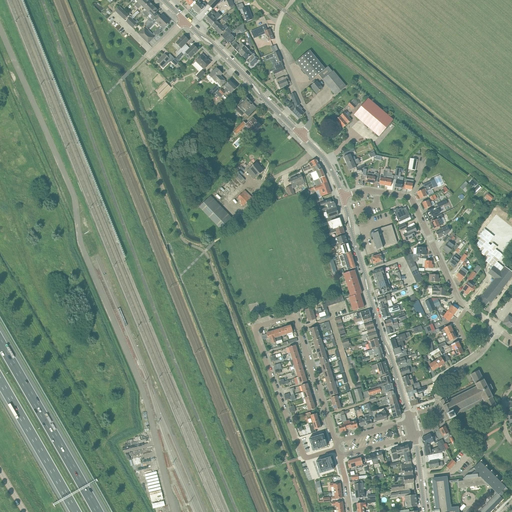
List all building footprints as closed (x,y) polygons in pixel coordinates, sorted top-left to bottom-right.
[(143,8),(149,2),(147,0),(142,0),(136,7),(138,9),(141,6),(143,8)] [(213,9),(221,1),(220,0),(210,0),(207,3),(213,9)] [(202,4),(198,1),(197,2),(192,7),(198,14),(207,5),(204,2),(202,4)] [(145,16),(154,7),(149,2),(143,8),(146,11),(143,14),(145,16)] [(244,8),(242,3),(237,6),(239,11),(241,10),(242,14),(244,13),(247,21),(252,19),(247,7),(244,8)] [(152,20),(158,14),(156,12),(158,10),(154,7),(145,16),(147,17),(150,14),(152,16),(150,18),(152,20)] [(221,10),(217,14),(221,18),(226,14),(221,10)] [(208,16),(204,19),(211,26),(214,22),(217,20),(218,19),(217,18),(216,17),(215,18),(210,13),(208,16)] [(158,14),(152,20),(151,21),(144,29),(139,34),(144,40),(148,44),(154,38),(153,37),(155,35),(156,36),(157,35),(158,35),(159,35),(160,33),(161,32),(160,32),(161,31),(160,30),(163,28),(170,21),(163,14),(161,17),(158,14)] [(224,21),(226,19),(228,17),(226,15),(222,19),(218,22),(217,21),(211,26),(214,29),(224,20),(224,21)] [(228,21),(226,19),(224,21),(224,20),(214,29),(220,35),(225,30),(222,27),(226,23),(228,21)] [(239,30),(244,26),(243,24),(236,29),(232,32),(224,39),(225,39),(225,40),(228,43),(234,38),(232,36),(237,31),(239,30)] [(267,30),(265,25),(260,27),(250,31),(254,39),(265,34),(268,42),(274,39),(270,29),(267,30)] [(232,32),(229,29),(227,31),(222,36),(224,39),(232,32)] [(176,53),(179,55),(186,47),(184,45),(189,41),(183,35),(176,43),(181,48),(176,53)] [(236,49),(235,50),(242,56),(246,52),(247,53),(249,51),(249,50),(248,49),(245,47),(246,46),(244,44),(243,45),(242,43),(239,46),(236,49)] [(186,47),(179,55),(181,58),(186,53),(191,58),(198,50),(193,45),(188,49),(186,47)] [(325,69),(309,50),(296,62),(311,81),(318,75),(323,80),(322,80),(335,95),(346,86),(333,71),(332,72),(328,66),(325,69)] [(246,52),(242,56),(249,64),(250,63),(253,60),(256,57),(254,56),(255,55),(253,53),(252,54),(249,51),(247,53),(246,52)] [(282,61),(278,52),(274,54),(269,56),(269,58),(274,56),(277,63),(275,63),(274,68),(275,70),(282,67),(281,64),(282,63),(282,61)] [(165,54),(157,62),(160,66),(161,67),(163,68),(168,63),(167,61),(169,59),(168,58),(165,54)] [(211,62),(203,54),(200,57),(199,56),(198,58),(198,59),(196,61),(204,70),(211,62)] [(274,75),(280,72),(284,70),(283,67),(282,67),(275,70),(272,71),(274,75)] [(222,74),(216,68),(213,70),(211,72),(211,73),(209,75),(215,81),(216,81),(220,85),(225,80),(222,77),(222,78),(220,76),(222,74)] [(197,81),(199,79),(205,73),(202,70),(194,78),(197,81)] [(290,82),(287,76),(284,77),(283,77),(276,80),(280,89),(288,85),(287,83),(290,82)] [(231,93),(234,91),(237,87),(230,80),(224,86),(227,89),(225,90),(225,91),(227,93),(227,92),(228,93),(229,91),(231,93)] [(319,85),(317,81),(311,86),(316,93),(322,88),(321,86),(322,85),(320,84),(319,85)] [(162,97),(171,88),(166,82),(157,91),(162,97)] [(213,89),(209,92),(212,96),(215,93),(216,92),(219,89),(217,87),(214,90),(213,90),(213,89)] [(216,92),(215,93),(220,98),(225,93),(221,89),(219,91),(218,90),(216,92)] [(299,119),(304,113),(301,110),(302,109),(299,105),(300,104),(296,96),(295,93),(290,95),(293,101),(286,106),(299,119)] [(246,97),(242,101),(235,108),(242,115),(244,113),(244,112),(252,105),(253,104),(249,100),(249,98),(248,97),(246,97)] [(359,103),(354,98),(351,101),(348,99),(345,102),(353,110),(359,103)] [(379,137),(390,124),(393,120),(368,99),(354,115),(379,137)] [(248,116),(256,109),(252,105),(244,112),(244,113),(248,116)] [(343,128),(347,125),(351,120),(347,116),(349,114),(347,112),(346,111),(336,120),(343,128)] [(261,126),(253,118),(249,122),(246,125),(243,122),(240,125),(233,131),(231,134),(232,136),(235,133),(236,135),(242,129),(245,132),(245,131),(251,137),(254,133),(256,134),(257,132),(257,131),(261,126)] [(352,158),(350,154),(343,157),(347,164),(358,159),(358,158),(356,159),(354,157),(352,158)] [(311,168),(319,164),(316,159),(308,163),(310,166),(308,167),(303,169),(305,172),(310,170),(311,168)] [(350,171),(356,168),(355,165),(360,163),(358,159),(347,164),(350,171)] [(415,170),(417,160),(410,159),(408,169),(415,170)] [(254,179),(264,171),(256,162),(247,170),(254,179)] [(308,174),(322,169),(319,164),(311,168),(313,171),(307,173),(308,174)] [(387,172),(388,168),(386,167),(386,169),(385,168),(385,171),(384,171),(383,176),(381,176),(379,184),(385,185),(387,176),(386,176),(387,172)] [(396,182),(395,187),(402,188),(403,183),(404,177),(400,177),(401,175),(402,169),(397,168),(395,176),(397,176),(396,182)] [(308,174),(308,175),(309,177),(311,176),(313,181),(312,182),(314,187),(327,183),(327,182),(322,169),(308,174)] [(375,175),(374,174),(368,173),(368,176),(367,176),(366,182),(370,183),(373,184),(373,183),(374,184),(374,182),(378,182),(379,174),(375,174),(375,175)] [(304,176),(303,174),(303,175),(302,176),(301,174),(289,180),(292,186),(294,185),(295,187),(306,182),(304,176)] [(392,181),(393,176),(392,175),(392,177),(387,176),(385,185),(391,186),(392,181)] [(412,190),(413,185),(413,180),(404,179),(404,182),(406,183),(405,189),(408,189),(409,190),(411,190),(412,190)] [(420,199),(425,197),(428,195),(426,192),(434,188),(438,186),(435,179),(430,181),(423,185),(424,189),(417,192),(420,199)] [(472,179),(469,182),(475,187),(478,184),(472,179)] [(327,183),(314,187),(315,190),(315,192),(319,190),(320,192),(320,193),(321,196),(324,195),(324,196),(331,193),(327,183)] [(226,197),(228,195),(220,188),(218,190),(226,197)] [(491,191),(487,195),(493,200),(497,196),(491,191)] [(243,206),(249,200),(242,193),(237,198),(241,201),(240,203),(243,206)] [(208,199),(199,207),(220,229),(229,221),(208,199)] [(325,210),(336,207),(334,202),(331,203),(330,199),(320,202),(321,206),(327,204),(328,207),(320,210),(321,212),(325,210)] [(431,203),(429,200),(427,201),(422,203),(425,209),(429,207),(434,204),(433,202),(432,202),(431,203)] [(333,220),(333,218),(339,216),(336,207),(325,210),(327,215),(324,216),(324,219),(322,220),(322,221),(319,221),(321,224),(319,225),(320,225),(340,218),(333,220)] [(410,217),(406,207),(402,209),(401,208),(398,209),(397,208),(393,210),(399,222),(403,220),(406,219),(410,217)] [(437,210),(436,207),(432,210),(432,209),(431,210),(426,212),(429,218),(439,213),(438,210),(437,210)] [(434,229),(439,227),(442,225),(445,224),(445,222),(443,218),(442,214),(432,218),(433,221),(431,222),(434,229)] [(340,218),(320,225),(318,225),(321,234),(323,233),(321,227),(328,225),(329,231),(342,227),(340,218)] [(377,250),(380,249),(383,248),(382,247),(397,242),(391,225),(371,231),(373,237),(372,237),(371,237),(371,238),(374,246),(374,247),(375,247),(376,247),(377,250)] [(440,231),(436,233),(438,238),(447,234),(450,231),(449,229),(447,225),(441,228),(442,230),(440,231)] [(407,233),(403,235),(404,237),(406,240),(408,241),(410,240),(410,239),(411,238),(415,236),(414,233),(417,232),(414,226),(406,230),(407,232),(407,233)] [(329,231),(323,233),(321,234),(322,233),(323,236),(336,232),(337,235),(344,233),(342,227),(329,231)] [(475,245),(481,249),(479,252),(485,257),(483,260),(493,268),(494,266),(501,272),(504,268),(503,267),(497,262),(503,255),(495,249),(497,247),(490,241),(494,236),(484,229),(479,236),(481,238),(475,245)] [(339,245),(347,242),(345,235),(336,238),(339,245)] [(458,253),(463,245),(465,243),(463,241),(461,243),(455,251),(458,253)] [(448,242),(443,249),(446,250),(445,252),(448,254),(454,246),(448,242)] [(339,256),(351,252),(348,243),(340,246),(343,254),(339,256)] [(425,251),(425,248),(416,247),(416,248),(413,248),(413,254),(410,254),(412,258),(416,258),(420,258),(420,255),(427,255),(427,251),(425,251)] [(356,268),(353,258),(351,252),(339,256),(341,262),(342,267),(346,266),(348,270),(356,268)] [(384,264),(382,259),(381,254),(372,257),(374,264),(375,263),(376,266),(384,264)] [(454,268),(457,264),(459,261),(457,260),(459,258),(455,255),(453,257),(450,262),(452,264),(451,265),(454,268)] [(479,299),(476,303),(483,308),(486,304),(489,301),(491,303),(498,294),(499,292),(500,291),(502,288),(503,286),(511,275),(511,272),(511,271),(511,270),(507,266),(506,267),(505,267),(504,268),(501,272),(494,266),(493,268),(488,274),(495,279),(487,289),(484,293),(479,299)] [(374,277),(386,274),(384,268),(372,271),(374,277)] [(459,272),(456,276),(459,278),(458,279),(461,281),(464,277),(466,275),(468,272),(462,268),(460,270),(459,272)] [(353,311),(364,308),(360,294),(362,293),(354,270),(344,274),(351,297),(349,297),(353,311)] [(471,281),(476,274),(473,272),(467,279),(471,281)] [(388,279),(386,274),(374,277),(374,278),(375,277),(377,283),(388,279)] [(378,289),(390,285),(388,279),(377,283),(378,289)] [(472,292),(475,288),(476,287),(468,282),(466,284),(465,285),(462,289),(465,291),(464,292),(467,295),(470,290),(472,292)] [(380,295),(392,291),(390,285),(378,289),(380,295)] [(446,296),(446,292),(444,292),(444,289),(441,288),(441,286),(432,285),(432,286),(432,295),(435,295),(440,295),(441,295),(446,296)] [(380,310),(387,307),(393,306),(391,299),(389,294),(377,298),(380,310)] [(430,299),(425,302),(430,313),(435,310),(430,299)] [(387,307),(380,310),(383,318),(388,317),(390,316),(389,313),(391,312),(399,310),(400,310),(398,305),(402,304),(402,302),(397,304),(393,306),(387,307)] [(453,315),(457,310),(451,306),(450,303),(448,304),(449,307),(449,308),(447,311),(453,315)] [(354,321),(371,315),(369,310),(360,312),(360,313),(356,314),(357,317),(353,318),(354,321)] [(453,315),(447,311),(445,315),(442,313),(441,315),(449,321),(453,315)] [(399,318),(405,316),(404,313),(393,317),(391,318),(391,319),(392,322),(395,322),(394,320),(396,319),(399,318)] [(503,323),(511,330),(511,318),(508,316),(505,319),(503,323)] [(391,319),(384,321),(386,328),(395,325),(398,324),(397,322),(397,323),(396,321),(395,322),(392,322),(391,319)] [(368,323),(358,326),(359,329),(362,328),(365,327),(365,329),(366,329),(367,331),(362,333),(362,335),(367,334),(376,331),(373,322),(368,323)] [(388,335),(393,333),(395,332),(395,330),(399,328),(398,327),(405,325),(404,322),(398,324),(395,325),(386,328),(388,335)] [(453,332),(450,325),(446,328),(440,330),(442,333),(445,331),(447,335),(443,336),(453,332)] [(287,336),(288,335),(293,334),(290,326),(284,327),(287,334),(287,336)] [(414,334),(423,331),(421,326),(412,328),(414,334)] [(280,336),(287,334),(284,327),(278,329),(280,336)] [(311,335),(318,333),(317,327),(309,329),(311,335)] [(282,340),(281,339),(280,336),(278,329),(272,331),(274,338),(275,338),(276,342),(282,340)] [(267,334),(261,336),(263,340),(268,338),(269,341),(271,340),(272,343),(276,342),(275,338),(274,338),(272,331),(266,333),(267,334)] [(369,341),(378,338),(376,331),(367,334),(368,337),(366,337),(367,341),(369,341)] [(393,350),(404,346),(402,341),(405,340),(404,339),(406,339),(410,336),(409,332),(398,336),(398,338),(389,341),(393,350)] [(446,343),(452,340),(456,338),(453,332),(443,336),(446,343)] [(320,339),(318,333),(311,335),(313,341),(314,341),(320,339)] [(372,350),(381,347),(378,338),(369,341),(370,343),(367,344),(369,349),(371,348),(372,350),(366,351),(367,352),(372,350)] [(316,347),(323,345),(321,339),(320,339),(314,341),(316,347)] [(354,350),(362,348),(362,346),(367,344),(366,342),(353,346),(354,350)] [(461,347),(458,342),(448,346),(449,349),(452,347),(454,351),(461,347)] [(289,354),(297,351),(295,345),(286,348),(288,354),(289,354)] [(318,353),(325,351),(323,345),(316,347),(318,353)] [(404,350),(403,347),(404,346),(393,350),(395,356),(396,359),(407,355),(411,354),(410,352),(406,353),(405,351),(406,351),(406,349),(404,350)] [(383,354),(381,347),(372,350),(367,352),(364,352),(366,357),(369,356),(377,354),(378,355),(383,354)] [(457,356),(463,353),(461,347),(454,351),(455,354),(452,355),(453,358),(457,356)] [(442,355),(439,351),(438,349),(434,351),(430,353),(432,356),(434,355),(434,354),(436,353),(437,355),(436,356),(438,359),(435,361),(439,367),(445,363),(441,357),(442,355)] [(291,360),(293,360),(292,359),(299,357),(297,351),(289,354),(291,360)] [(319,360),(326,357),(325,351),(318,353),(319,360)] [(301,363),(299,357),(292,359),(293,360),(291,360),(290,360),(291,366),(293,366),(294,365),(301,363)] [(321,366),(328,364),(326,357),(319,360),(321,366)] [(349,361),(348,357),(346,358),(349,366),(355,364),(355,363),(356,363),(355,359),(349,361)] [(401,358),(396,360),(398,366),(405,363),(411,362),(410,359),(408,359),(407,360),(406,357),(404,357),(401,358)] [(432,363),(429,360),(427,362),(433,371),(439,367),(435,361),(432,363)] [(389,374),(385,361),(371,366),(373,370),(378,369),(380,374),(377,375),(377,378),(389,374)] [(303,369),(301,363),(294,365),(293,366),(295,372),(303,369)] [(323,372),(330,370),(328,364),(321,366),(323,372)] [(408,370),(408,367),(404,368),(399,370),(401,376),(406,374),(416,371),(415,368),(408,370)] [(305,375),(303,369),(295,372),(296,371),(298,377),(297,378),(305,375)] [(325,378),(332,376),(330,370),(323,372),(325,378)] [(483,380),(479,370),(470,375),(472,378),(471,379),(471,380),(473,380),(475,384),(462,390),(459,392),(446,398),(440,401),(449,420),(455,417),(455,416),(468,410),(471,409),(471,408),(484,402),(488,409),(489,409),(489,410),(492,408),(491,407),(496,405),(492,397),(490,393),(492,389),(490,385),(486,385),(483,380)] [(307,381),(305,375),(297,378),(294,379),(296,385),(307,381)] [(384,386),(392,384),(389,375),(384,376),(380,378),(381,383),(370,386),(371,390),(384,386)] [(413,382),(411,375),(402,378),(407,393),(420,388),(419,383),(415,384),(414,381),(413,382)] [(327,384),(334,382),(332,376),(325,378),(327,384)] [(329,390),(336,388),(334,382),(327,384),(329,390)] [(303,392),(309,390),(307,383),(301,385),(303,392)] [(394,390),(392,384),(384,386),(371,390),(368,391),(363,392),(365,399),(370,397),(369,395),(380,392),(381,394),(385,393),(394,390)] [(418,395),(417,393),(429,389),(428,386),(423,387),(420,388),(407,393),(410,402),(418,399),(423,397),(422,394),(418,395)] [(331,396),(335,395),(338,394),(336,388),(329,390),(331,396)] [(357,401),(363,400),(362,395),(361,392),(362,391),(361,388),(354,390),(357,401)] [(305,398),(311,396),(309,390),(303,392),(305,398)] [(396,397),(394,390),(385,393),(386,396),(379,399),(380,402),(396,397)] [(307,404),(313,402),(311,396),(305,398),(307,404)] [(333,404),(339,402),(337,396),(331,398),(333,404)] [(398,404),(396,397),(380,402),(377,403),(378,406),(381,405),(388,403),(389,407),(398,404)] [(309,411),(310,410),(315,409),(313,402),(307,404),(309,411)] [(334,411),(341,409),(339,402),(333,404),(334,411)] [(389,413),(392,412),(392,413),(393,418),(401,416),(398,404),(389,407),(384,408),(386,413),(389,412),(389,413)] [(384,420),(387,420),(387,419),(387,418),(386,413),(384,408),(373,411),(372,411),(374,416),(376,421),(384,419),(384,420)] [(311,415),(310,412),(305,414),(307,420),(310,419),(312,423),(309,424),(319,421),(317,413),(311,415)] [(343,425),(338,426),(340,432),(346,431),(346,429),(348,428),(346,421),(345,415),(341,416),(342,423),(343,422),(344,424),(343,425)] [(362,419),(361,417),(358,418),(359,422),(361,427),(366,425),(364,419),(362,419)] [(350,423),(349,420),(346,421),(348,428),(351,428),(352,429),(358,427),(356,423),(356,421),(350,423)] [(311,434),(316,432),(315,429),(321,427),(319,421),(309,424),(310,428),(311,434)] [(440,429),(439,429),(444,438),(444,439),(450,436),(449,434),(445,426),(442,428),(442,427),(440,428),(440,429)] [(323,434),(309,439),(312,451),(327,447),(323,434)] [(435,443),(430,434),(422,438),(423,441),(422,442),(424,446),(425,446),(429,444),(429,445),(430,446),(435,443)] [(445,450),(443,444),(444,444),(442,440),(436,443),(438,447),(431,450),(430,446),(429,445),(429,444),(425,446),(427,456),(428,456),(427,455),(429,455),(439,453),(445,450)] [(411,461),(409,452),(408,445),(396,448),(390,450),(393,460),(399,459),(398,457),(403,455),(405,462),(411,461)] [(440,453),(446,450),(445,450),(439,453),(429,455),(431,462),(429,462),(430,468),(439,466),(438,461),(443,460),(442,453),(440,453)] [(384,460),(383,457),(382,452),(376,454),(377,460),(378,460),(380,459),(381,461),(384,460)] [(376,454),(370,455),(372,462),(373,464),(373,465),(379,464),(378,460),(377,460),(376,454)] [(330,457),(316,462),(319,474),(334,469),(330,457)] [(357,469),(363,467),(362,465),(363,465),(361,458),(354,460),(357,469)] [(357,469),(354,460),(347,461),(349,468),(353,467),(354,470),(357,469)] [(449,470),(456,463),(452,460),(446,467),(449,470)] [(485,467),(480,462),(482,460),(481,460),(473,468),(474,469),(467,475),(466,476),(463,479),(447,481),(447,483),(458,482),(459,488),(488,485),(497,493),(498,495),(506,487),(500,482),(502,481),(502,480),(500,482),(495,477),(497,475),(495,477),(490,472),(492,470),(490,472),(485,467),(487,465),(486,465),(485,467)] [(411,464),(411,461),(405,462),(406,465),(401,465),(402,473),(401,473),(401,476),(405,475),(405,476),(413,475),(412,464),(411,464)] [(415,488),(413,476),(395,478),(395,482),(400,481),(401,484),(391,485),(391,489),(390,489),(390,491),(410,489),(415,488)] [(450,508),(447,483),(447,481),(446,477),(432,479),(436,510),(433,510),(433,511),(458,511),(458,507),(450,508)] [(359,481),(354,481),(355,491),(364,490),(364,489),(363,489),(363,483),(362,480),(360,481),(359,481)] [(333,484),(333,483),(330,483),(330,487),(334,487),(334,492),(341,491),(340,483),(333,484)] [(356,498),(361,498),(365,497),(364,490),(355,491),(356,498)] [(335,499),(342,498),(341,491),(334,492),(335,497),(332,497),(332,499),(335,499)] [(410,491),(390,493),(391,498),(398,497),(405,497),(406,508),(417,506),(415,492),(410,493),(410,491)] [(502,498),(498,495),(497,493),(492,498),(498,504),(500,501),(501,502),(503,500),(502,498)] [(98,497),(104,509),(107,508),(100,496),(98,497)] [(496,507),(498,505),(498,504),(492,498),(487,504),(493,510),(493,509),(495,507),(496,507)] [(343,509),(342,502),(336,502),(332,502),(332,505),(336,505),(336,510),(343,509)] [(362,503),(357,503),(358,511),(364,510),(364,508),(366,508),(365,504),(365,502),(362,503)]
